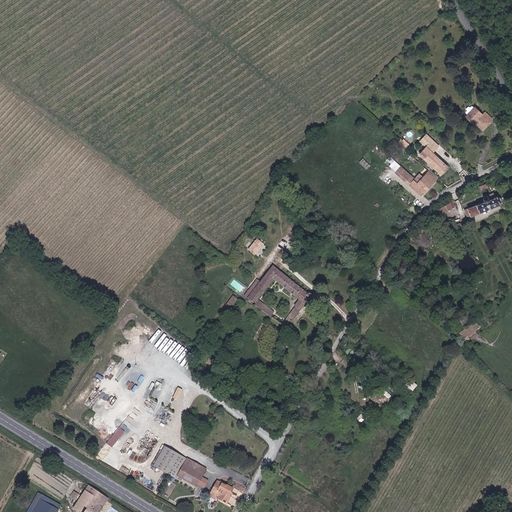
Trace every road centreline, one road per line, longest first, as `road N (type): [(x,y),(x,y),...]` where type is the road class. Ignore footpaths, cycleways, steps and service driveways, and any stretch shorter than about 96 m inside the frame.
road 1 (residential): [(511,159),(442,197),(403,239),(241,511)]
road 2 (primary): [(0,416),(154,511)]
road 3 (unknown): [(275,454),(155,361)]
